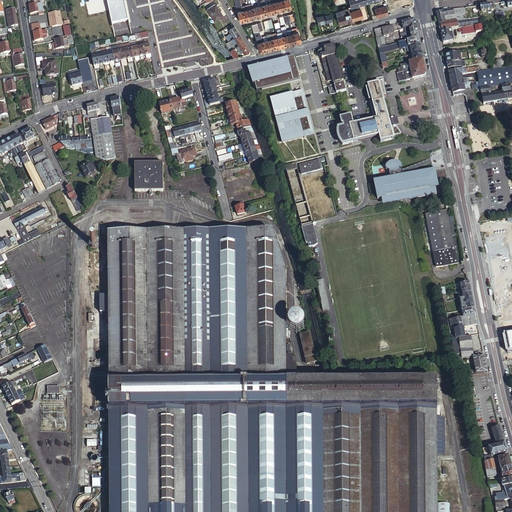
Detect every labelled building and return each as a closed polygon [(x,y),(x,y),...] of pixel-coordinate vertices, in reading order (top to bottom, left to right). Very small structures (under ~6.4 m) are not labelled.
[(89,0),(91,7),(107,4),(110,19),(115,24),(129,21),(124,0),(89,0)] [(237,12),(240,21),(244,20),(241,6),(240,3),(238,0),(234,0),(236,7),(239,7),(240,11),(237,12)] [(263,0),(261,1),(264,14),(270,13),(267,4),(266,0),(263,0)] [(277,1),(277,0),(271,0),(275,11),(280,10),(277,1)] [(290,7),(288,0),(282,0),(285,9),(290,7)] [(403,6),(411,4),(410,0),(395,0),(398,8),(402,7),(403,6)] [(29,5),(31,14),(39,13),(39,14),(44,14),(43,3),(29,5)] [(208,8),(215,20),(223,15),(215,3),(208,8)] [(251,4),(255,17),(260,15),(257,6),(254,7),(253,3),(251,4)] [(246,5),(249,18),(255,17),(251,4),(246,5)] [(241,6),(244,20),(249,18),(246,5),(241,6)] [(377,17),(389,14),(386,6),(375,9),(377,17)] [(338,10),(335,11),(338,22),(345,20),(346,22),(351,20),(349,12),(347,8),(344,9),(345,12),(339,14),(338,10)] [(349,12),(351,20),(362,17),(360,9),(349,12)] [(461,15),(460,9),(437,13),(439,24),(444,24),(453,22),(452,20),(451,20),(450,17),(445,18),(445,16),(455,15),(455,16),(461,15)] [(7,12),(9,28),(18,26),(15,10),(7,12)] [(326,22),(326,20),(324,14),(316,16),(318,24),(326,22)] [(482,23),(481,16),(471,18),(456,21),(453,22),(444,24),(439,24),(441,31),(452,29),(452,30),(462,27),(465,27),(465,26),(473,25),(478,24),(482,23)] [(409,30),(417,27),(416,21),(414,20),(402,23),(403,29),(405,29),(409,28),(409,30)] [(252,24),(259,51),(261,52),(264,51),(259,31),(259,30),(257,23),(252,24)] [(465,27),(462,27),(464,34),(474,30),(473,25),(465,26),(465,27)] [(375,31),(376,39),(380,38),(379,33),(383,32),(384,36),(394,33),(392,26),(375,31)] [(225,37),(228,41),(239,35),(234,27),(229,31),(231,34),(225,37)] [(410,35),(418,33),(417,27),(409,30),(409,28),(405,29),(406,33),(399,35),(400,39),(407,37),(407,36),(410,35)] [(295,42),(300,41),(296,28),(291,29),(295,42)] [(290,44),(295,42),(291,29),(286,30),(290,44)] [(452,29),(441,31),(443,43),(454,41),(452,30),(452,29)] [(259,31),(264,51),(269,49),(266,36),(263,37),(261,30),(259,31)] [(285,45),(290,44),(286,30),(283,31),(281,31),(281,32),(285,45)] [(35,41),(43,40),(43,36),(47,35),(46,31),(34,33),(35,41)] [(277,37),(280,46),(285,45),(281,32),(276,33),(277,37)] [(407,41),(409,47),(420,44),(418,33),(410,35),(411,39),(407,41)] [(271,35),(275,48),(280,46),(277,37),(274,38),(274,36),(273,36),(272,34),(271,35)] [(238,46),(244,43),(239,35),(228,41),(230,45),(236,42),(238,46)] [(266,36),(269,49),(275,48),(271,35),(266,36)] [(376,39),(379,49),(385,47),(384,45),(385,45),(383,37),(380,38),(376,39)] [(53,44),(54,50),(65,48),(63,39),(55,41),(56,43),(53,44)] [(386,54),(405,48),(409,47),(407,41),(385,47),(379,49),(380,55),(386,54)] [(146,59),(152,58),(148,42),(143,43),(146,56),(146,59)] [(0,44),(0,47),(1,54),(9,52),(8,43),(0,44)] [(138,48),(140,57),(146,56),(143,43),(137,44),(138,48)] [(244,54),(249,51),(244,43),(238,46),(237,47),(240,53),(242,52),(244,54)] [(413,54),(422,51),(420,44),(409,47),(405,48),(406,51),(412,49),(413,54)] [(81,55),(91,53),(90,50),(89,45),(80,47),(81,55)] [(127,60),(133,59),(131,47),(130,45),(124,46),(127,60)] [(337,54),(334,45),(324,48),(324,49),(321,50),(321,51),(320,52),(319,52),(318,53),(318,54),(318,55),(319,56),(319,57),(321,57),(322,59),(328,82),(333,81),(333,83),(343,80),(337,58),(336,54),(337,54)] [(118,48),(121,61),(127,60),(124,46),(118,48)] [(133,59),(140,57),(138,48),(136,48),(136,46),(131,47),(133,59)] [(111,48),(114,63),(121,61),(118,48),(117,47),(111,48)] [(489,47),(486,48),(486,49),(481,50),(482,59),(491,58),(489,47)] [(107,54),(109,64),(114,63),(111,48),(106,49),(107,54)] [(414,61),(424,59),(422,51),(413,54),(414,61)] [(14,54),(12,54),(14,67),(24,66),(22,52),(14,54)] [(91,53),(94,67),(99,66),(96,52),(91,53)] [(460,53),(445,55),(447,64),(465,62),(466,62),(465,58),(461,59),(460,53)] [(256,87),(258,94),(263,92),(262,90),(300,79),(294,58),(251,70),(256,87)] [(79,71),(82,84),(93,81),(89,66),(87,59),(77,61),(79,71)] [(414,61),(410,62),(410,64),(401,66),(402,69),(398,69),(399,73),(398,74),(400,82),(422,78),(425,77),(425,68),(424,59),(414,61)] [(497,61),(498,69),(503,68),(502,65),(506,64),(505,59),(497,61)] [(46,68),(47,76),(58,74),(56,60),(43,63),(44,68),(46,68)] [(478,73),(478,76),(475,76),(476,82),(471,82),(471,84),(473,84),(475,84),(476,89),(478,89),(496,86),(502,85),(511,84),(511,83),(511,66),(503,68),(498,69),(478,73)] [(450,77),(451,80),(452,88),(465,85),(464,83),(463,75),(450,77)] [(16,78),(4,80),(5,84),(6,84),(8,93),(16,92),(14,82),(16,82),(16,81),(16,78)] [(216,88),(221,87),(218,78),(205,82),(208,96),(217,94),(216,88)] [(262,90),(263,92),(301,81),(300,79),(262,90)] [(344,82),(331,86),(334,97),(347,93),(344,82)] [(380,82),(368,84),(368,87),(366,87),(369,98),(373,118),(353,123),(351,114),(339,117),(341,123),(343,123),(343,125),(337,127),(336,129),(336,132),(336,134),(337,136),(338,139),(339,142),(341,143),(353,140),(377,135),(378,142),(392,139),(390,128),(388,120),(383,96),(386,96),(383,82),(380,82)] [(467,90),(453,93),(454,96),(462,95),(466,97),(467,100),(470,114),(475,113),(478,110),(474,90),(476,90),(476,89),(475,84),(473,84),(471,84),(471,82),(468,83),(464,83),(465,85),(465,87),(466,87),(467,90)] [(42,86),(44,97),(49,96),(48,95),(58,93),(56,83),(42,86)] [(511,86),(511,84),(502,85),(503,90),(500,90),(501,93),(491,95),(491,92),(497,92),(496,86),(478,89),(478,92),(481,91),(482,94),(489,93),(490,95),(482,96),(483,104),(487,103),(487,105),(490,104),(490,105),(494,104),(493,102),(499,101),(499,103),(508,101),(507,99),(511,98),(511,86)] [(452,88),(453,93),(467,90),(466,87),(465,87),(465,85),(452,88)] [(182,100),(193,97),(192,91),(180,94),(182,98),(182,100)] [(304,135),(282,141),(283,144),(315,136),(303,91),(271,100),(271,101),(293,95),(294,98),(303,96),(307,111),(304,112),(306,117),(309,117),(313,131),(304,133),(304,135)] [(271,101),(282,141),(304,135),(304,133),(313,131),(309,117),(306,117),(304,112),(307,111),(303,96),(294,98),(293,95),(271,101)] [(32,109),(29,96),(21,97),(24,110),(32,109)] [(122,116),(119,98),(111,101),(112,109),(113,109),(114,117),(122,116)] [(182,98),(170,101),(171,107),(181,104),(180,101),(182,100),(182,98)] [(170,101),(159,104),(161,110),(171,107),(170,101)] [(236,102),(226,105),(228,112),(238,109),(236,102)] [(105,162),(115,160),(115,159),(111,127),(109,119),(109,118),(99,120),(98,110),(99,110),(98,104),(87,107),(89,122),(92,121),(98,159),(100,159),(105,162)] [(171,107),(173,112),(182,109),(182,108),(184,107),(183,104),(181,104),(171,107)] [(241,116),(238,109),(228,112),(230,119),(241,116)] [(237,125),(243,124),(242,121),(241,116),(230,119),(232,126),(237,125)] [(53,117),(42,122),(46,129),(50,127),(51,128),(57,125),(53,117)] [(238,130),(251,127),(250,122),(249,122),(243,124),(237,125),(238,130)] [(202,132),(200,123),(192,125),(195,134),(202,132)] [(31,128),(19,135),(23,141),(26,140),(26,141),(35,136),(31,128)] [(170,131),(166,132),(168,139),(171,138),(170,136),(174,135),(175,139),(180,138),(177,129),(170,131)] [(254,141),(252,134),(241,137),(243,144),(254,141)] [(23,143),(19,135),(11,139),(18,152),(22,150),(19,145),(23,143)] [(11,139),(0,144),(5,153),(8,151),(10,155),(11,155),(12,155),(14,158),(15,159),(16,162),(21,159),(19,154),(18,153),(18,152),(11,139)] [(254,141),(243,144),(245,150),(256,147),(254,141)] [(53,147),(56,152),(65,147),(62,145),(60,143),(53,147)] [(45,151),(43,147),(30,154),(31,158),(45,151)] [(245,150),(247,157),(258,154),(256,147),(245,150)] [(196,156),(194,148),(180,152),(182,160),(186,159),(188,163),(193,161),(192,157),(196,156)] [(24,165),(25,166),(26,165),(25,164),(29,162),(25,153),(24,154),(23,152),(19,154),(21,159),(24,165)] [(60,183),(46,152),(34,158),(36,163),(35,164),(36,167),(35,167),(47,190),(60,183)] [(261,157),(263,156),(262,153),(258,154),(247,157),(249,164),(260,161),(258,156),(261,156),(261,157)] [(325,158),(300,165),(302,175),(324,169),(322,162),(325,161),(325,158)] [(40,194),(46,191),(32,163),(25,167),(40,194)] [(97,170),(93,163),(82,169),(87,179),(96,175),(94,172),(97,170)] [(164,192),(164,163),(136,163),(136,192),(164,192)] [(383,199),(382,199),(383,205),(436,194),(435,188),(434,188),(434,187),(435,186),(436,186),(436,185),(437,185),(437,184),(438,184),(436,174),(435,173),(434,174),(433,172),(421,175),(401,177),(401,175),(403,175),(402,172),(400,172),(400,171),(401,169),(402,168),(402,166),(401,165),(400,164),(398,164),(394,163),(392,163),(388,166),(386,167),(386,168),(386,169),(386,170),(387,171),(388,172),(389,172),(390,173),(391,179),(375,184),(377,198),(382,197),(383,199)] [(296,165),(286,167),(305,238),(308,248),(309,248),(311,248),(312,248),(313,247),(314,247),(315,246),(314,245),(316,244),(315,234),(296,165)] [(324,172),(302,177),(313,220),(335,215),(324,172)] [(78,200),(71,187),(67,189),(70,194),(68,195),(71,200),(71,199),(73,202),(78,200)] [(190,194),(188,199),(208,211),(210,206),(190,194)] [(78,200),(73,202),(77,209),(76,209),(78,212),(80,210),(83,209),(78,200)] [(244,208),(243,205),(235,207),(238,215),(250,212),(248,207),(244,208)] [(42,207),(14,222),(17,228),(24,224),(45,213),(42,207)] [(161,209),(132,209),(132,221),(161,221),(161,209)] [(109,221),(123,221),(122,210),(105,210),(105,222),(109,222),(109,221)] [(448,217),(447,211),(425,215),(436,266),(457,262),(454,246),(452,239),(451,235),(448,217)] [(29,235),(24,224),(17,228),(24,241),(25,244),(41,235),(38,230),(29,235)] [(511,230),(483,235),(484,243),(511,238),(511,230)] [(437,511),(438,500),(437,380),(297,381),(286,381),(286,357),(285,269),(272,231),(195,232),(174,232),(109,233),(109,294),(109,301),(109,312),(109,386),(110,511),(437,511)] [(501,254),(487,257),(492,292),(505,290),(503,282),(506,281),(501,254)] [(13,287),(16,285),(13,278),(7,281),(4,276),(0,278),(0,290),(8,287),(9,289),(13,287)] [(468,280),(468,276),(458,278),(459,284),(461,284),(469,283),(468,280)] [(329,311),(323,282),(318,283),(324,312),(329,311)] [(463,298),(472,297),(469,283),(461,284),(462,291),(459,291),(460,293),(462,293),(463,298)] [(105,312),(109,312),(109,301),(109,294),(100,294),(101,312),(102,312),(102,313),(105,313),(105,312)] [(463,311),(474,308),(472,297),(463,298),(460,299),(463,311)] [(31,315),(26,306),(22,308),(23,310),(26,318),(31,315)] [(475,315),(474,308),(463,311),(464,317),(475,315)] [(36,326),(31,315),(26,318),(30,326),(31,326),(32,328),(36,326)] [(478,325),(475,315),(464,317),(452,320),(450,320),(451,322),(452,330),(455,330),(464,328),(478,325)] [(464,328),(455,330),(457,339),(465,337),(464,328)] [(317,362),(310,333),(300,335),(307,364),(317,362)] [(460,355),(461,359),(473,358),(474,358),(471,336),(465,337),(457,339),(452,340),(455,356),(460,355)] [(103,349),(103,340),(95,339),(95,349),(103,349)] [(41,354),(45,363),(53,360),(46,346),(38,350),(41,354)] [(33,353),(14,362),(16,366),(17,368),(24,365),(23,363),(29,360),(30,361),(35,358),(35,357),(33,353)] [(286,381),(297,381),(296,365),(293,365),(293,357),(286,357),(286,381)] [(0,368),(0,379),(3,378),(1,375),(6,373),(4,370),(13,365),(14,367),(16,366),(14,362),(0,368)] [(476,374),(487,373),(485,363),(474,363),(476,374)] [(42,374),(45,380),(50,377),(49,376),(52,375),(50,372),(48,373),(47,372),(42,374)] [(38,384),(45,380),(42,374),(35,378),(38,384)] [(4,388),(6,392),(15,388),(13,384),(4,388)] [(6,392),(8,397),(17,392),(15,388),(6,392)] [(8,397),(10,401),(19,397),(17,392),(8,397)] [(19,397),(10,401),(13,405),(25,399),(23,395),(22,395),(19,397)] [(13,450),(0,425),(0,452),(13,450)] [(501,431),(500,426),(492,429),(497,445),(505,443),(502,435),(500,434),(500,431),(501,431)] [(507,452),(505,443),(497,445),(488,447),(491,455),(491,457),(493,456),(507,452)] [(0,453),(0,452),(0,455),(1,455),(2,461),(8,460),(7,452),(0,453)] [(490,456),(485,457),(486,471),(496,469),(494,460),(491,461),(490,456)] [(511,467),(508,456),(501,458),(499,460),(501,470),(511,467)] [(502,476),(511,473),(511,467),(501,470),(502,476)] [(496,469),(486,471),(488,478),(496,477),(497,475),(496,469)] [(0,483),(1,484),(1,482),(4,482),(5,483),(12,483),(11,475),(4,476),(0,476),(0,483)] [(101,486),(101,478),(93,478),(93,486),(101,486)] [(505,486),(511,485),(511,478),(503,481),(501,481),(503,487),(505,486)] [(511,499),(511,498),(511,485),(505,486),(506,491),(507,495),(497,497),(497,501),(504,500),(511,499)] [(15,501),(12,493),(9,495),(9,493),(6,495),(6,496),(7,499),(4,500),(7,505),(9,504),(10,505),(15,503),(14,501),(15,501)] [(437,511),(449,511),(450,500),(438,500),(437,511)] [(502,511),(506,511),(504,500),(497,501),(495,501),(496,511),(502,511)]
